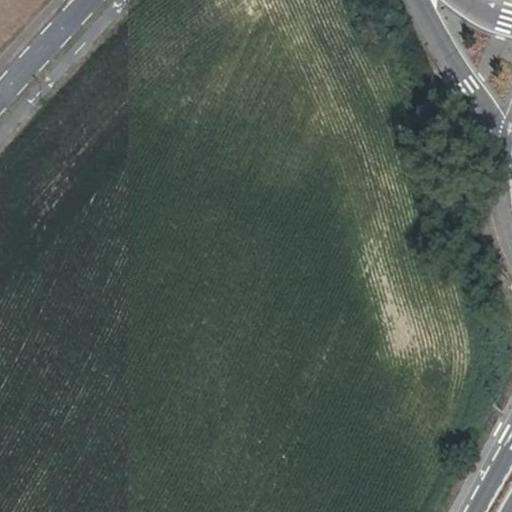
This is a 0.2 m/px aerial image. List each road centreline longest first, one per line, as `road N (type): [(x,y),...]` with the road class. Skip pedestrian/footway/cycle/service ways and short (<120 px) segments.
road 1 (unclassified): [(418,0),(425,23),(511,144)]
road 2 (residential): [(0,95),(84,0)]
